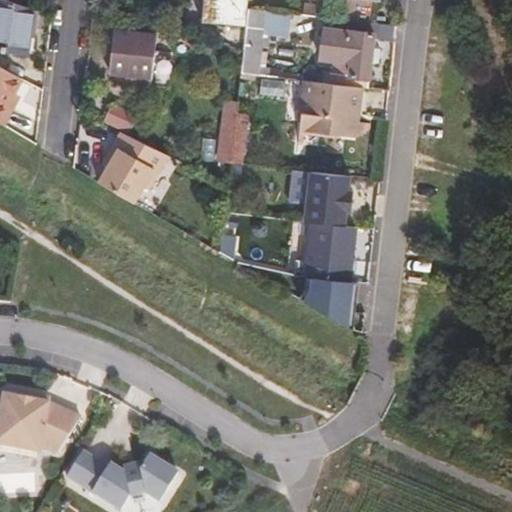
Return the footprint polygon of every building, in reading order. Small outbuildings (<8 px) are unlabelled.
[(201,0),(200,19),(230,22),(229,25),(244,27),(241,50),(238,74),(257,76),(261,39),(282,42),(286,19),(245,13),(246,0),(201,0)] [(333,0),(331,24),(375,30),(378,0),(333,0)] [(0,51),(31,54),(34,12),(0,1),(0,51)] [(350,141),(352,129),(355,116),(358,116),(361,89),(367,90),(368,80),(370,65),(373,39),(324,33),(320,62),(345,65),(343,78),(330,76),(328,85),(304,82),(297,134),(301,135),(350,141)] [(135,86),(129,85),(128,91),(151,94),(152,79),(157,41),(113,34),(110,75),(115,76),(136,78),(135,86)] [(370,65),(368,80),(376,80),(378,66),(370,65)] [(0,112),(17,78),(0,69),(0,112)] [(116,82),(129,85),(135,86),(136,78),(115,76),(116,82)] [(111,96),(94,92),(91,112),(110,121),(111,117),(124,119),(126,97),(111,96)] [(217,162),(227,163),(234,113),(222,112),(217,162)] [(234,113),(227,163),(241,164),(246,115),(234,113)] [(98,182),(134,203),(144,186),(149,189),(170,157),(122,133),(113,147),(118,149),(108,167),(98,182)] [(200,137),(199,161),(212,162),(213,138),(200,137)] [(104,163),(108,167),(118,149),(113,147),(104,163)] [(354,231),(341,229),(342,214),(347,214),(350,194),(345,193),(346,178),(307,173),(301,223),(311,225),(305,269),(347,278),(354,231)] [(218,239),(216,252),(236,255),(238,243),(218,239)] [(345,287),(347,278),(305,269),(303,280),(345,287)] [(59,451),(82,417),(50,402),(5,393),(5,394),(0,395),(0,449),(12,445),(41,451),(41,447),(59,451)] [(110,467),(84,451),(68,477),(122,511),(131,496),(147,492),(161,502),(179,472),(151,455),(142,467),(142,468),(126,472),(111,464),(110,467)] [(126,472),(142,468),(140,462),(125,467),(126,472)]
